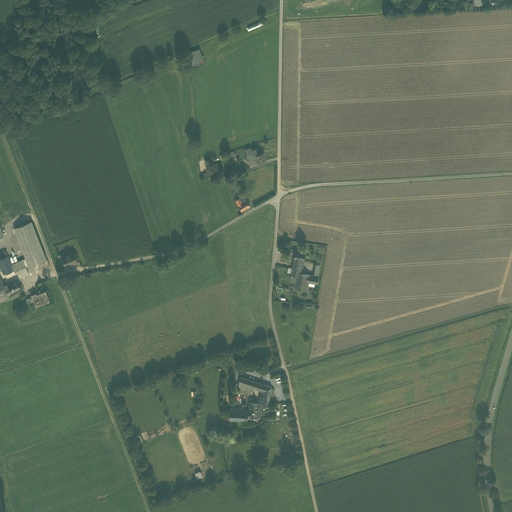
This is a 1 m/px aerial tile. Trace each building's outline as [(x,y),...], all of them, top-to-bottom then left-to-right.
[(188,56),(192,70),(198,68),(193,55),(188,56)] [(256,159),(257,163),(266,160),(263,152),(259,153),(258,148),(251,150),(252,153),(253,156),(255,155),(256,159)] [(235,200),(238,205),(242,203),(247,200),(245,198),(244,194),(239,197),(238,197),(238,198),(235,200)] [(238,205),(242,211),(250,206),(247,200),(242,203),(238,205)] [(15,228),(29,265),(46,259),(32,221),(15,228)] [(293,264),(300,265),(304,262),(305,252),(295,251),(293,264)] [(66,261),(68,266),(77,263),(73,252),(72,252),(73,253),(69,255),(69,253),(62,256),(64,262),(66,261)] [(12,264),(8,255),(0,258),(0,263),(4,274),(14,270),(15,270),(12,264)] [(23,259),(12,264),(15,270),(14,270),(16,272),(20,270),(23,276),(29,273),(23,259)] [(300,265),(293,264),(292,267),(298,268),(297,273),(302,273),(304,262),(300,265)] [(308,286),(309,282),(310,275),(309,275),(302,273),(297,273),(298,268),(292,267),(291,272),(290,279),(292,280),(292,282),(295,282),(294,288),(307,290),(308,286)] [(309,275),(310,275),(309,282),(315,283),(317,284),(318,276),(313,275),(309,275)] [(17,281),(5,287),(6,287),(9,295),(22,289),(19,285),(17,281)] [(9,295),(6,287),(0,289),(0,295),(0,296),(2,299),(9,295)] [(34,301),(36,307),(50,301),(46,291),(37,295),(36,293),(31,295),(34,301)] [(254,388),(259,389),(261,383),(240,376),(238,387),(241,388),(253,392),(254,388)] [(271,386),(264,384),(262,390),(264,391),(262,403),(269,403),(270,396),(271,388),(271,386)] [(261,403),(260,403),(253,402),(249,402),(248,410),(248,416),(258,417),(260,417),(261,403)] [(248,410),(244,410),(239,410),(231,409),(230,409),(230,414),(230,420),(248,421),(248,420),(248,416),(248,410)] [(200,470),(195,473),(197,479),(203,476),(200,470)]
